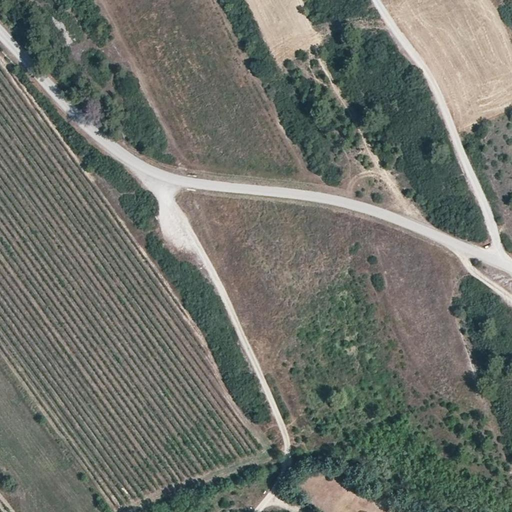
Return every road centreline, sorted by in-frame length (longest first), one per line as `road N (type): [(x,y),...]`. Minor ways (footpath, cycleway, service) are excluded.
road 1 (unclassified): [(0,36),(137,166),(196,183),(350,202),(511,268)]
road 2 (track): [(257,511),(293,458),(216,280),(157,174)]
